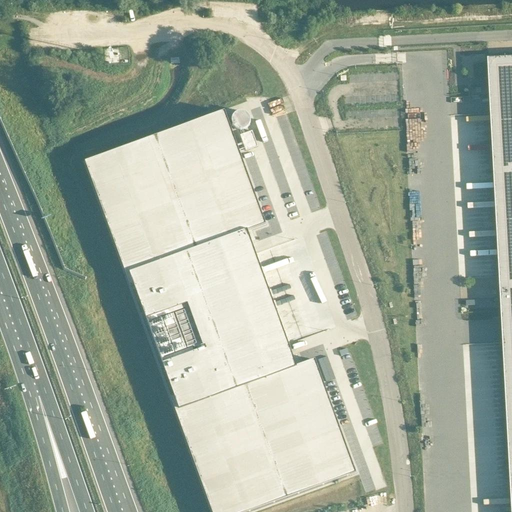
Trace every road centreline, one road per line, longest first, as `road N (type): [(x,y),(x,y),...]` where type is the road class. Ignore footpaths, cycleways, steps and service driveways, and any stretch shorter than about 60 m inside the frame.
road 1 (unclassified): [(50,35),(228,29),(260,40),(291,72),(371,309),(403,511)]
road 2 (motorway): [(119,511),(0,189)]
road 3 (track): [(284,65),(317,36),(511,15)]
road 4 (motorway): [(0,268),(46,393)]
road 5 (motorway): [(46,393),(85,511)]
road 6 (motorway): [(46,393),(62,511)]
